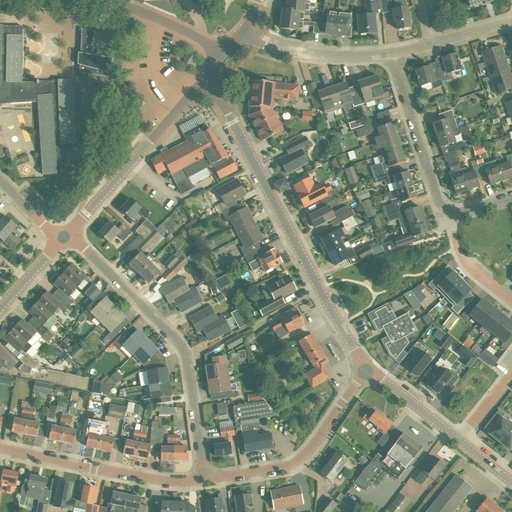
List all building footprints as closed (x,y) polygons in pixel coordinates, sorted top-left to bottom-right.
[(286,10),(308,12),(308,7),(314,8),(315,4),(309,3),(288,0),(287,9),(286,10)] [(392,5),(390,0),(380,0),(382,10),(382,14),(392,12),(394,18),(395,18),(397,30),(410,27),(407,9),(406,9),(404,0),(402,0),(395,1),(396,7),(395,7),(392,5)] [(359,34),(376,33),(374,15),(377,14),(376,3),(365,4),(365,15),(357,16),(359,34)] [(282,9),(281,19),(302,21),(303,16),(309,17),(309,13),(308,12),(286,10),(287,9),(282,9)] [(325,34),(335,35),(337,14),(322,12),(320,24),(326,25),(325,34)] [(337,14),(335,35),(344,36),(346,27),(351,28),(352,20),(347,19),(347,15),(337,14)] [(302,21),(281,19),(280,29),(301,31),(302,25),(308,26),(308,22),(302,21)] [(0,107),(0,104),(10,104),(38,102),(42,175),(57,174),(56,171),(61,171),(61,159),(63,159),(63,154),(73,154),(73,144),(74,144),(72,88),(72,80),(57,80),(58,82),(48,82),(48,81),(43,80),(43,81),(38,81),(38,82),(22,82),(23,36),(23,35),(22,35),(22,26),(6,26),(2,26),(2,25),(0,25),(0,107)] [(108,58),(109,49),(113,50),(115,36),(113,36),(113,35),(113,34),(113,32),(97,29),(97,31),(81,29),(80,53),(78,53),(78,54),(80,54),(80,64),(77,64),(77,65),(80,65),(79,73),(108,78),(109,75),(109,74),(110,74),(110,73),(105,72),(106,65),(109,66),(110,59),(113,59),(113,58),(108,58)] [(486,67),(506,60),(501,46),(482,53),(486,67)] [(442,82),(453,79),(451,73),(461,69),(456,54),(442,58),(441,57),(435,59),(436,62),(442,82)] [(193,55),(183,57),(185,67),(195,65),(193,55)] [(491,80),(510,74),(506,60),(486,67),(491,80)] [(442,82),(436,62),(429,64),(430,66),(415,71),(420,87),(430,83),(432,89),(443,86),(442,82)] [(496,94),(511,88),(511,78),(510,74),(491,80),(496,94)] [(367,79),(374,100),(381,98),(382,100),(389,97),(386,89),(382,91),(377,76),(367,79)] [(359,105),(374,100),(367,79),(358,82),(359,85),(353,87),(359,105)] [(274,83),(252,81),(249,107),(249,115),(262,140),(282,129),(271,109),(272,109),(274,108),(275,103),(272,102),(273,98),(298,101),(299,85),(274,82),(274,83)] [(334,110),(327,89),(318,92),(315,83),(306,85),(309,95),(314,109),(323,107),(325,113),(326,113),(328,116),(333,114),(333,111),(334,110)] [(359,105),(353,87),(348,89),(346,83),(336,86),(343,107),(352,104),(353,107),(359,105)] [(334,110),(343,107),(336,86),(327,89),(334,110)] [(129,121),(137,111),(128,104),(124,116),(129,121)] [(388,110),(376,114),(378,121),(390,117),(388,110)] [(458,129),(458,128),(451,110),(438,115),(440,120),(434,122),(435,123),(432,124),(436,136),(458,129)] [(497,115),(491,117),(494,125),(499,123),(497,115)] [(186,141),(168,151),(167,149),(161,152),(162,154),(150,160),(158,175),(168,169),(181,195),(193,188),(188,178),(212,165),(221,181),(227,178),(223,171),(233,165),(225,150),(222,151),(211,129),(208,130),(204,122),(182,134),(186,141)] [(370,145),(397,136),(392,123),(383,126),(381,122),(356,130),(359,138),(373,134),(372,131),(377,130),(379,135),(368,138),(370,145)] [(455,142),(453,135),(455,135),(455,136),(463,133),(464,136),(470,134),(467,125),(462,127),(458,128),(458,129),(436,136),(440,147),(455,142)] [(287,174),(308,163),(301,150),(310,145),(305,136),(284,147),(288,155),(279,160),(287,174)] [(385,154),(401,149),(397,136),(370,145),(373,152),(383,149),(385,154)] [(455,153),(464,150),(462,142),(441,149),(443,156),(455,153)] [(405,162),(401,149),(385,154),(377,157),(381,168),(372,172),(374,178),(397,170),(396,165),(405,162)] [(468,191),(461,169),(460,169),(455,153),(443,156),(445,162),(447,162),(450,172),(449,173),(456,195),(468,191)] [(497,166),(502,181),(511,177),(511,172),(511,171),(511,154),(506,157),(508,163),(501,165),(499,159),(494,160),(497,166)] [(482,178),(478,166),(477,166),(475,160),(470,162),(474,172),(467,174),(465,168),(461,169),(468,191),(479,187),(477,180),(482,178)] [(497,166),(490,169),(488,163),(478,166),(482,178),(487,177),(490,185),(502,181),(497,166)] [(397,190),(413,184),(408,172),(399,175),(397,170),(374,178),(376,184),(384,181),(385,186),(395,183),(397,190)] [(355,175),(347,177),(350,184),(357,182),(355,175)] [(294,186),(298,193),(296,194),(304,208),(328,195),(331,200),(341,195),(336,187),(332,190),(328,183),(322,186),(321,184),(315,187),(310,177),(294,186)] [(222,213),(237,205),(234,200),(245,195),(237,180),(217,190),(224,202),(217,205),(222,213)] [(279,193),(288,188),(284,180),(275,185),(279,193)] [(385,213),(409,206),(407,201),(417,197),(413,184),(397,190),(388,193),(391,204),(383,207),(385,213)] [(362,191),(356,193),(359,201),(364,199),(362,191)] [(138,206),(131,199),(120,210),(130,219),(137,211),(145,219),(151,212),(141,203),(138,206)] [(360,204),(363,210),(372,205),(369,199),(360,204)] [(327,203),(323,205),(322,206),(323,209),(309,216),(315,228),(329,220),(333,226),(337,223),(338,224),(341,222),(352,216),(347,206),(333,213),(327,203)] [(234,227),(252,218),(246,207),(240,210),(237,205),(222,213),(226,222),(230,220),(234,227)] [(401,227),(424,219),(420,207),(410,210),(409,206),(385,213),(388,222),(398,219),(401,227),(400,227),(401,227)] [(5,217),(0,212),(0,238),(3,241),(2,242),(13,251),(22,240),(12,231),(16,226),(5,217)] [(352,216),(341,222),(344,227),(341,229),(321,239),(328,253),(344,244),(340,238),(344,235),(351,232),(349,229),(357,225),(352,216)] [(239,238),(257,229),(252,218),(234,227),(239,238)] [(154,230),(155,228),(147,219),(135,231),(139,235),(136,238),(141,243),(154,230)] [(401,227),(400,227),(403,235),(393,238),(396,248),(423,239),(421,234),(428,232),(424,219),(401,227)] [(117,229),(109,222),(99,234),(109,243),(116,235),(124,242),(132,232),(122,223),(117,229)] [(141,243),(137,248),(137,249),(139,247),(144,253),(153,243),(155,244),(162,237),(162,236),(166,232),(160,225),(156,229),(155,228),(154,230),(141,243)] [(244,256),(255,250),(260,248),(258,243),(263,240),(257,229),(239,238),(243,245),(239,247),(244,256)] [(185,230),(180,234),(184,238),(188,234),(185,230)] [(373,231),(367,234),(371,240),(376,237),(373,231)] [(137,248),(141,243),(136,238),(131,243),(137,248)] [(203,245),(208,253),(215,249),(211,241),(203,245)] [(344,244),(328,253),(334,266),(350,258),(355,255),(351,249),(352,249),(348,242),(344,244)] [(357,254),(360,261),(360,262),(373,256),(384,251),(381,245),(370,249),(368,245),(356,251),(357,254)] [(257,253),(246,259),(252,272),(262,267),(265,272),(282,263),(281,262),(283,261),(279,254),(277,255),(274,249),(259,257),(257,253)] [(160,273),(159,273),(162,270),(166,273),(170,270),(183,257),(177,251),(174,255),(173,254),(164,264),(161,268),(158,265),(160,264),(155,258),(139,274),(149,283),(160,273)] [(139,274),(155,258),(149,253),(144,258),(140,254),(130,264),(139,274)] [(195,266),(199,262),(191,254),(187,258),(184,255),(183,257),(188,262),(189,260),(195,266)] [(188,262),(183,257),(170,270),(175,275),(188,262)] [(199,262),(195,266),(231,301),(235,296),(199,262)] [(93,284),(86,278),(71,264),(62,274),(77,287),(84,280),(91,286),(84,294),(89,299),(92,302),(102,293),(93,284)] [(442,271),(428,284),(434,290),(436,288),(445,297),(462,280),(453,271),(448,276),(442,271)] [(68,297),(77,287),(62,274),(53,284),(67,296),(63,300),(70,306),(74,302),(68,297)] [(195,278),(199,286),(204,283),(201,276),(195,278)] [(275,301),(296,290),(289,277),(268,287),(275,301)] [(190,291),(190,290),(183,278),(161,290),(168,303),(173,300),(190,291)] [(462,280),(445,297),(454,306),(452,308),(457,314),(471,300),(466,295),(471,290),(462,280)] [(411,291),(415,297),(420,292),(424,288),(420,284),(411,291)] [(190,291),(173,300),(180,312),(202,300),(195,287),(190,290),(190,291)] [(216,287),(210,289),(212,295),(218,293),(216,287)] [(414,311),(421,306),(415,297),(411,291),(403,295),(414,311)] [(70,306),(63,300),(60,304),(47,292),(38,302),(52,315),(53,315),(59,307),(64,312),(65,312),(70,316),(75,311),(70,306)] [(80,316),(78,319),(82,323),(87,318),(91,322),(95,318),(100,323),(115,307),(102,294),(102,293),(92,302),(88,307),(86,309),(82,313),(80,316)] [(219,306),(227,301),(222,294),(215,299),(219,306)] [(92,302),(89,299),(84,304),(88,307),(92,302)] [(478,322),(491,307),(482,300),(474,310),(469,306),(461,316),(466,320),(470,316),(478,322)] [(262,315),(273,309),(268,301),(258,306),(262,315)] [(58,320),(53,315),(52,315),(38,302),(29,312),(42,323),(38,327),(51,339),(55,335),(49,329),(58,320)] [(115,307),(100,323),(110,332),(102,340),(107,345),(124,328),(120,323),(126,318),(115,307)] [(218,319),(211,307),(189,319),(196,331),(202,328),(218,319)] [(377,318),(372,321),(378,331),(383,329),(387,336),(412,323),(407,314),(396,320),(391,311),(388,313),(385,307),(374,312),(377,318)] [(483,334),(499,313),(491,307),(478,322),(483,326),(479,330),(483,334)] [(279,338),(305,325),(295,308),(284,313),(286,316),(270,325),(274,332),(275,332),(279,338)] [(499,313),(483,334),(487,337),(491,332),(495,336),(508,320),(499,313)] [(427,315),(422,318),(427,325),(432,322),(427,315)] [(202,328),(208,341),(230,329),(223,316),(218,319),(202,328)] [(456,320),(451,316),(447,321),(453,325),(456,320)] [(51,339),(38,327),(35,331),(22,319),(13,329),(28,342),(32,347),(41,337),(48,343),(51,339)] [(511,332),(511,323),(508,320),(495,336),(504,342),(500,347),(505,351),(511,342),(511,340),(508,337),(511,332)] [(390,342),(385,344),(391,356),(395,360),(408,343),(405,337),(416,332),(412,323),(387,336),(390,342)] [(32,347),(28,342),(13,329),(4,339),(8,343),(5,347),(13,353),(12,354),(20,361),(23,364),(25,365),(32,366),(43,368),(44,362),(35,361),(27,353),(32,347)] [(133,355),(148,340),(138,330),(132,336),(126,329),(112,343),(119,350),(123,345),(133,355)] [(247,342),(256,336),(252,331),(243,336),(247,342)] [(229,350),(243,342),(240,334),(225,342),(229,350)] [(329,362),(312,334),(311,335),(310,335),(298,342),(312,366),(313,365),(314,368),(303,375),(312,389),(330,379),(322,366),(329,362)] [(448,345),(452,340),(446,335),(442,340),(448,345)] [(146,370),(154,365),(150,358),(158,350),(148,340),(133,355),(143,365),(146,370)] [(408,353),(413,357),(405,367),(418,377),(432,359),(421,351),(423,349),(416,343),(408,353)] [(10,371),(16,364),(10,358),(0,348),(0,368),(0,369),(4,365),(10,371)] [(54,348),(52,356),(60,358),(62,350),(54,348)] [(74,359),(81,352),(77,348),(70,355),(74,359)] [(207,380),(228,377),(226,363),(225,357),(214,358),(213,350),(204,355),(206,366),(205,366),(207,380)] [(471,353),(464,361),(470,366),(477,358),(471,353)] [(490,356),(488,363),(499,365),(500,358),(490,356)] [(32,366),(25,365),(23,364),(18,369),(23,373),(30,375),(31,372),(32,366)] [(149,385),(169,382),(167,368),(157,370),(154,365),(146,370),(146,371),(149,385)] [(436,391),(438,393),(447,382),(452,386),(459,378),(450,371),(447,374),(440,368),(427,384),(428,385),(427,387),(434,393),(436,391)] [(108,388),(116,383),(111,377),(104,384),(108,388)] [(228,377),(207,380),(210,394),(211,401),(237,397),(235,384),(229,385),(228,377)] [(94,382),(92,393),(100,394),(102,383),(94,380),(94,382)] [(44,383),(35,381),(33,392),(42,394),(44,383)] [(169,382),(149,385),(151,399),(143,400),(144,404),(151,405),(172,402),(171,396),(172,396),(169,382)] [(110,389),(107,388),(103,384),(102,383),(100,394),(109,397),(110,389)] [(248,402),(265,401),(258,393),(247,395),(248,402)] [(24,434),(30,403),(22,401),(21,407),(23,408),(20,420),(14,418),(11,432),(24,434)] [(66,416),(67,416),(67,413),(65,413),(68,404),(58,402),(56,411),(62,412),(60,422),(65,423),(66,416)] [(259,423),(259,418),(277,415),(265,402),(233,407),(235,421),(240,420),(240,424),(241,426),(243,438),(245,452),(273,448),(271,434),(258,436),(258,430),(259,430),(258,423),(259,423)] [(34,415),(35,409),(30,408),(31,403),(30,403),(24,434),(37,437),(40,423),(33,422),(34,416),(33,415),(34,415)] [(123,420),(126,407),(110,404),(107,417),(123,420)] [(142,416),(144,406),(136,404),(134,414),(142,416)] [(174,408),(160,407),(159,415),(174,415),(174,408)] [(499,442),(511,426),(502,418),(504,415),(499,410),(490,421),(494,425),(494,427),(489,434),(499,442)] [(385,433),(392,425),(392,424),(376,411),(372,416),(367,412),(362,418),(368,423),(369,421),(378,428),(376,430),(383,434),(380,439),(373,434),(370,438),(376,443),(382,447),(390,437),(385,433)] [(156,440),(158,428),(158,422),(152,421),(150,440),(156,440)] [(108,437),(109,431),(108,430),(109,424),(104,423),(102,431),(101,436),(98,449),(111,452),(112,449),(118,450),(120,439),(114,438),(108,437)] [(61,442),(64,428),(51,426),(49,439),(61,442)] [(146,438),(148,427),(142,426),(141,432),(136,457),(148,459),(151,445),(145,444),(146,438)] [(233,444),(232,436),(235,436),(233,426),(219,428),(221,438),(224,438),(225,444),(214,446),(216,456),(231,454),(230,444),(233,444)] [(511,426),(499,442),(509,450),(511,446),(511,426)] [(74,444),(77,431),(64,428),(61,442),(74,444)] [(141,432),(134,430),(132,441),(126,440),(123,454),(136,457),(141,432)] [(101,436),(88,433),(86,447),(98,449),(101,436)] [(414,458),(422,448),(403,433),(395,443),(393,441),(381,457),(377,454),(354,483),(365,491),(384,466),(398,477),(413,458),(414,458)] [(174,461),(174,436),(173,436),(173,434),(167,434),(167,447),(160,447),(161,461),(174,461)] [(174,447),(174,461),(187,461),(187,447),(180,447),(174,447)] [(330,482),(335,477),(348,460),(337,452),(320,474),(330,482)] [(434,480),(445,466),(434,457),(423,471),(422,470),(414,480),(421,485),(429,476),(434,480)] [(1,481),(0,483),(2,483),(7,484),(7,485),(6,491),(14,493),(15,487),(16,487),(19,473),(3,470),(1,481)] [(453,511),(472,488),(456,475),(426,511),(453,511)] [(46,479),(30,476),(28,487),(26,496),(45,499),(46,491),(44,491),(46,479)] [(68,500),(71,484),(59,482),(56,498),(62,499),(60,506),(66,507),(68,500)] [(98,511),(100,506),(93,505),(96,489),(84,486),(81,502),(75,501),(72,511),(98,511)] [(302,503),(299,487),(292,488),(292,487),(284,489),(283,490),(271,492),(274,509),(302,503)] [(124,511),(128,495),(113,492),(112,498),(109,497),(105,511),(124,511)] [(390,511),(401,511),(410,501),(400,494),(388,510),(390,511)] [(140,505),(141,498),(128,495),(124,511),(145,511),(147,506),(140,505)] [(236,511),(252,511),(251,495),(235,497),(236,511)] [(27,511),(30,498),(20,496),(18,509),(27,511)] [(330,511),(337,505),(327,497),(316,511),(317,511),(330,511)] [(501,511),(502,511),(495,506),(497,504),(488,497),(487,499),(477,511),(476,511),(501,511)] [(223,511),(222,499),(206,501),(207,509),(205,509),(205,511),(223,511)] [(174,511),(175,503),(162,502),(161,511),(174,511)] [(188,511),(189,504),(175,503),(174,511),(188,511)]
